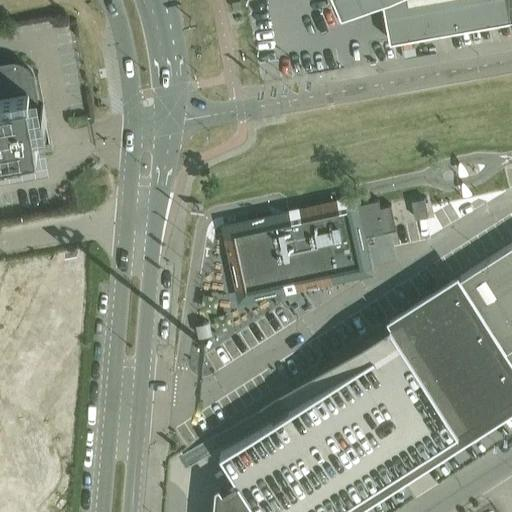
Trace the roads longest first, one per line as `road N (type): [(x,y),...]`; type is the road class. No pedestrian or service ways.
road 1 (unclassified): [(170,124),(511,62)]
road 2 (secondary): [(141,415),(170,124)]
road 3 (secondary): [(133,127),(105,415)]
road 4 (secondary): [(115,0),(130,59),(133,127)]
road 5 (secondary): [(170,124),(171,43),(157,0)]
